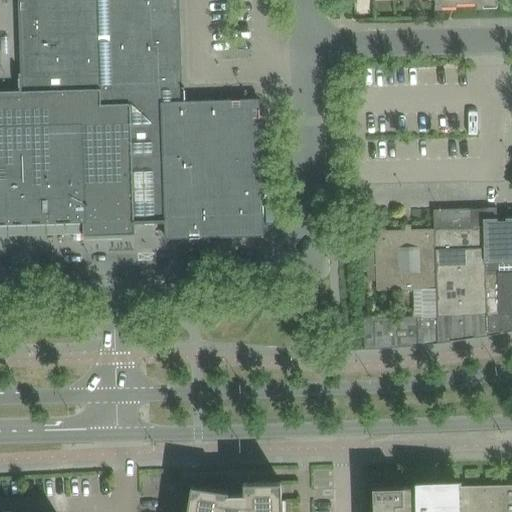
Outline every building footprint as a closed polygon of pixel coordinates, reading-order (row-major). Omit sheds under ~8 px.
[(22,83),(22,91),(0,91),(0,225),(54,223),(54,222),(64,222),(64,223),(67,223),(67,222),(84,221),(84,235),(126,234),(134,233),(134,219),(149,218),(165,218),(165,233),(165,239),(265,236),(264,191),(261,99),(182,101),(182,95),(182,88),(178,0),(18,0),(21,75),(22,83)] [(486,218),(486,208),(483,208),(483,211),(472,212),(472,208),(434,210),(435,229),(434,229),(436,288),(437,288),(437,317),(364,319),(365,350),(390,348),(415,346),(440,343),(465,339),(490,335),(486,218)] [(498,218),(486,218),(490,335),(511,330),(511,218),(506,218),(506,221),(498,221),(498,218)] [(436,288),(434,229),(375,231),(377,290),(436,288)] [(281,511),(282,482),(244,483),(244,494),(228,494),(229,491),(191,486),(189,502),(187,511),(281,511)] [(511,511),(511,484),(373,488),(373,511),(511,511)]
